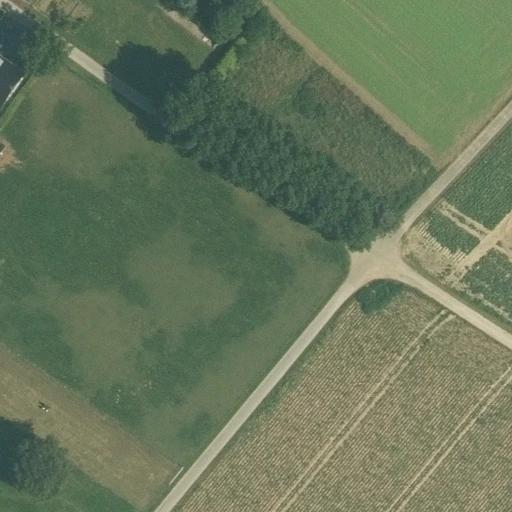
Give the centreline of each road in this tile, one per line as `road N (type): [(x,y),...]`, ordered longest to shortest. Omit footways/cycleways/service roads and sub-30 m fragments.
road 1 (track): [(163,511),(375,256),(511,112)]
road 2 (track): [(68,50),(375,256)]
road 3 (track): [(511,344),(375,256)]
